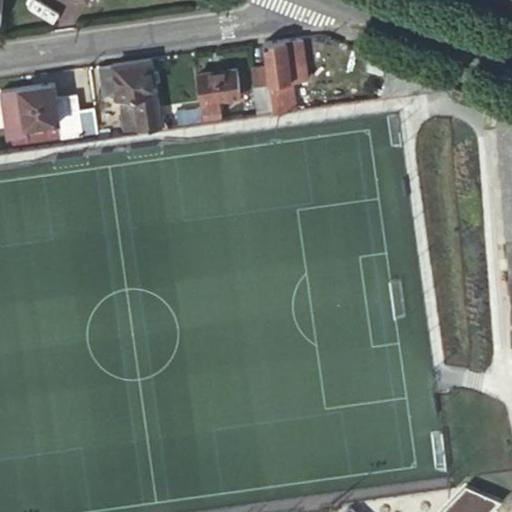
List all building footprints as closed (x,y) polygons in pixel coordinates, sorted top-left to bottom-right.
[(277,110),(298,107),(294,80),(310,78),(303,36),(268,41),(271,63),(277,110)] [(164,126),(154,58),(102,65),(107,96),(121,93),(122,99),(137,96),(142,129),(164,126)] [(395,93),(452,85),(390,61),(377,96),(395,93)] [(263,112),(277,110),(271,63),(256,65),(263,112)] [(242,65),(202,70),(209,120),(225,118),(222,95),(245,91),(242,65)] [(100,130),(97,105),(82,107),(80,92),(60,95),(58,80),(2,87),(7,125),(49,119),(50,130),(16,134),(16,142),(100,130)] [(126,131),(142,129),(137,96),(122,99),(126,131)] [(511,109),(495,103),(511,306),(511,109)] [(429,463),(397,495),(415,511),(417,511),(447,481),(429,463)] [(347,467),(306,476),(313,506),(354,497),(347,467)]
